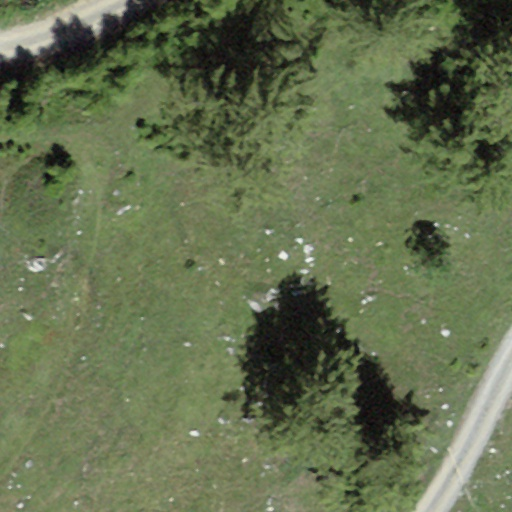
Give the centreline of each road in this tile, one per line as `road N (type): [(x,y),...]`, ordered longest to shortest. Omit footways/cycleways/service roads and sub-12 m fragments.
road 1 (track): [(163,0),(44,61),(0,67)]
road 2 (track): [(442,511),(511,379)]
